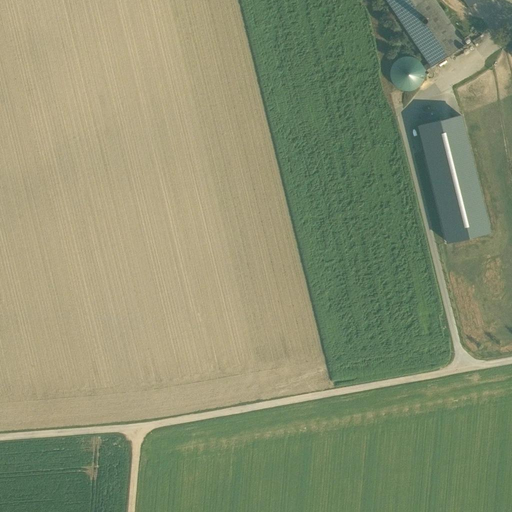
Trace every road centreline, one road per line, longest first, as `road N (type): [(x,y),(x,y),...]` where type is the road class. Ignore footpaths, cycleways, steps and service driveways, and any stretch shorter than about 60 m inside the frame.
road 1 (track): [(0,438),(137,428),(511,360)]
road 2 (track): [(461,369),(403,124),(407,100),(480,63)]
